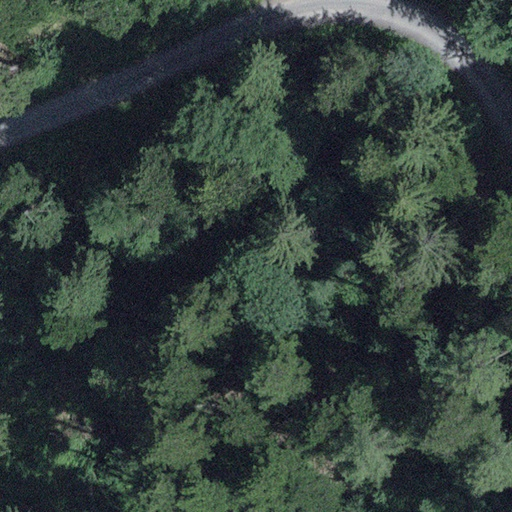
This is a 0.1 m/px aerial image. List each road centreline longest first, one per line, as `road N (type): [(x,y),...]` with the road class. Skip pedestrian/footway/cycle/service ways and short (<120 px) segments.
road 1 (track): [(293,0),(261,6),(0,122)]
road 2 (track): [(511,152),(486,99),(422,18),(379,0)]
